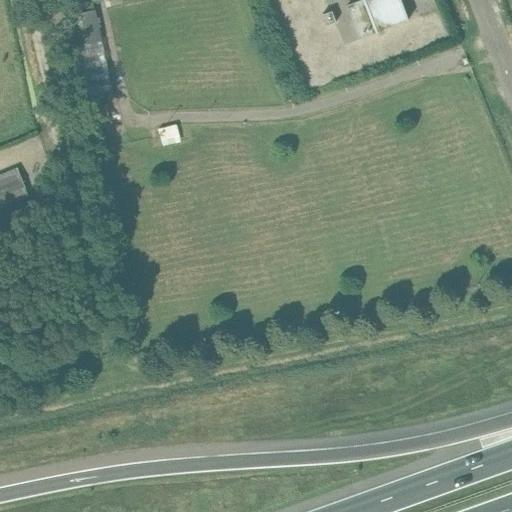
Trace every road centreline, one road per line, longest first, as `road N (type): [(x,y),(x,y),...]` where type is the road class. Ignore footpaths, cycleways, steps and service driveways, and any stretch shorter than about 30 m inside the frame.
road 1 (motorway): [(511,422),(385,450),(143,468),(0,495)]
road 2 (motorway): [(511,453),(349,511)]
